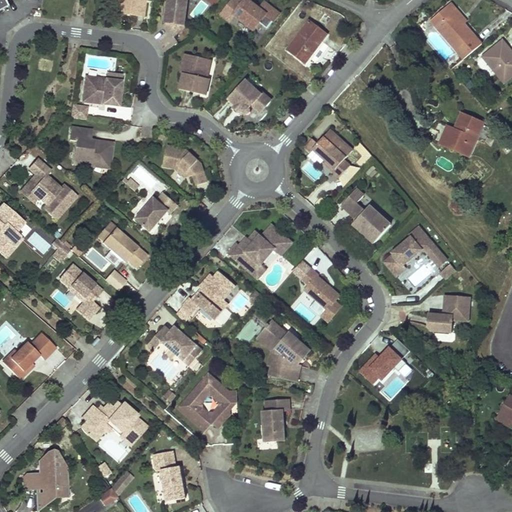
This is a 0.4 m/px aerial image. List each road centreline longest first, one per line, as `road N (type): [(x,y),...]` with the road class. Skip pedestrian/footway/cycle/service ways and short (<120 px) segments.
road 1 (residential): [(0,136),(25,30),(118,35),(141,40),(152,58),(152,97),(161,109),(203,120),(257,168)]
road 2 (residential): [(0,463),(100,359),(257,168)]
road 3 (residential): [(314,481),(311,452),(325,388),(371,321),(374,292),(257,168)]
road 4 (residential): [(511,501),(483,492),(448,502),(314,481)]
road 5 (residential): [(257,168),(388,15)]
